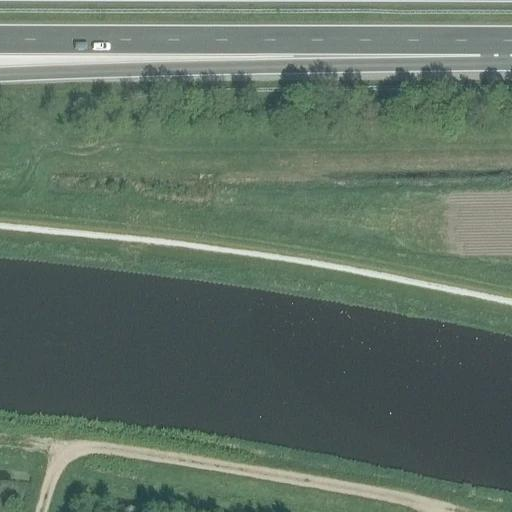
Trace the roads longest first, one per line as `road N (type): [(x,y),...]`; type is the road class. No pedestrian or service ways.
road 1 (motorway): [(0,77),(328,64),(488,40)]
road 2 (motorway): [(0,43),(488,40)]
